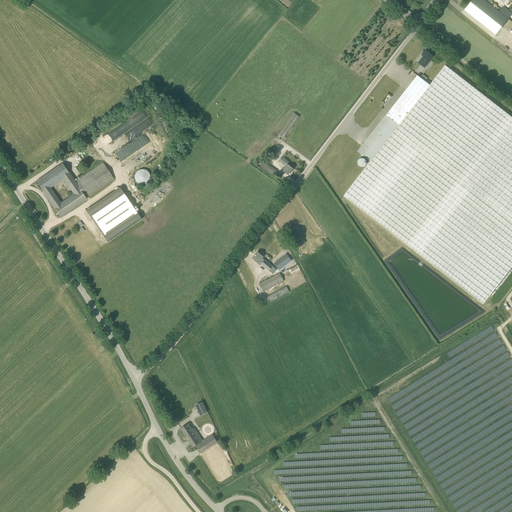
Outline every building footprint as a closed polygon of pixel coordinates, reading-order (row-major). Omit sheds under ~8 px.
[(504,10),(502,9),(499,12),(484,0),(472,0),(464,10),(496,35),(508,19),(511,14),(511,13),(505,8),(504,10)] [(425,68),(434,56),(426,50),(423,53),(424,55),(418,63),(425,68)] [(511,266),(511,117),(496,105),(445,66),(430,85),(429,84),(399,124),(371,161),(344,195),(483,304),(511,266)] [(417,75),(406,90),(418,99),(429,84),(417,75)] [(399,124),(418,99),(406,90),(386,115),(399,124)] [(282,141),(299,116),(294,113),(277,137),(282,141)] [(371,161),(399,124),(386,115),(358,151),(371,161)] [(141,140),(129,148),(132,153),(144,145),(141,140)] [(289,162),(282,157),(279,161),(286,166),(283,170),(288,175),(293,168),(288,164),(289,162)] [(363,157),(359,163),(365,167),(369,160),(363,157)] [(273,176),(277,170),(264,161),(260,167),(273,176)] [(36,181),(60,216),(87,198),(85,196),(87,194),(89,196),(115,179),(103,162),(75,181),(74,179),(63,163),(36,181)] [(135,180),(148,184),(151,172),(138,168),(135,180)] [(118,187),(86,208),(107,241),(140,220),(118,187)] [(306,243),(296,225),(287,230),(296,248),(306,243)] [(265,260),(262,258),(264,257),(258,251),(252,258),(258,263),(260,261),(262,263),(261,264),(273,274),(276,270),(265,260)] [(280,258),(274,263),(279,270),(292,261),(289,257),(283,261),(280,258)] [(284,281),(279,273),(259,284),(263,292),(284,281)] [(266,296),(268,301),(290,292),(287,287),(266,296)] [(201,415),(207,412),(202,402),(196,405),(201,415)] [(213,435),(203,441),(194,428),(191,430),(187,424),(181,428),(193,447),(196,445),(201,453),(218,443),(213,435)]
